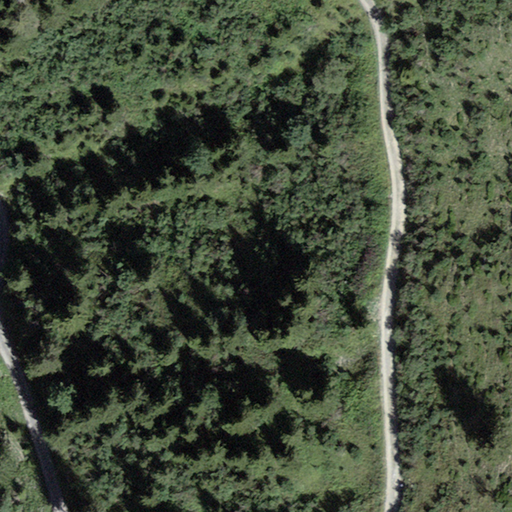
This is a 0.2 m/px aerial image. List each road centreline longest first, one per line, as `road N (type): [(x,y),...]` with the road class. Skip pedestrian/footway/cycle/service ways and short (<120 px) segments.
road 1 (track): [(367,0),(383,35),(410,204),(414,511)]
road 2 (track): [(73,511),(2,292),(0,216)]
